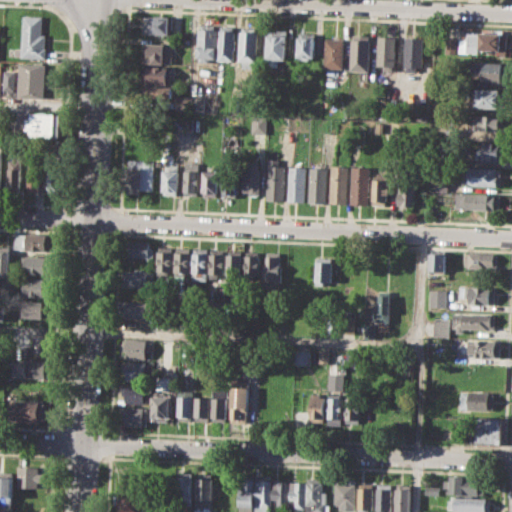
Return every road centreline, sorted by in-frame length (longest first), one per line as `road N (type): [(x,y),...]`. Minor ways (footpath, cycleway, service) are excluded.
road 1 (tertiary): [(87,0),(95,50),(81,511)]
road 2 (residential): [(0,214),(511,237)]
road 3 (residential): [(0,441),(511,461)]
road 4 (residential): [(213,0),(511,10)]
